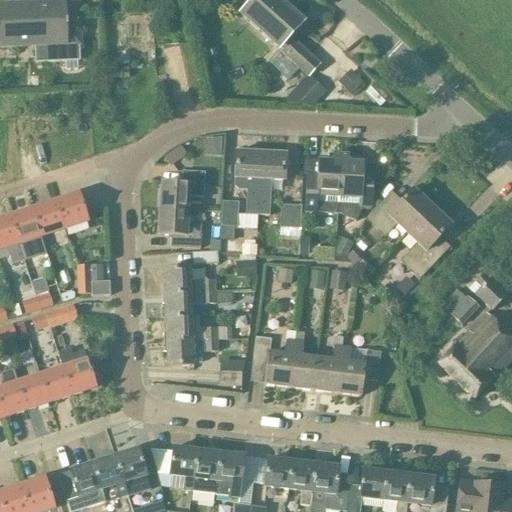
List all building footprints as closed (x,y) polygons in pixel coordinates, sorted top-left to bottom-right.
[(0,7),(0,49),(34,48),(35,64),(79,62),(78,46),(80,46),(77,0),(42,0),(43,6),(0,7)] [(322,63),(290,35),(301,22),(275,0),(252,0),(239,15),(277,49),(310,78),(322,63)] [(351,71),(338,83),(350,96),(363,84),(351,71)] [(48,133),(45,117),(30,120),(34,136),(48,133)] [(221,155),(220,138),(204,139),(204,156),(221,155)] [(164,158),(169,167),(186,157),(180,147),(164,158)] [(257,215),(257,205),(260,154),(235,152),(234,178),(233,186),(236,190),(244,190),(243,214),(257,215)] [(284,155),(260,154),(257,205),(269,205),(269,180),(282,181),(284,155)] [(340,156),(334,156),(333,159),(331,161),(319,160),(318,174),(307,174),(305,211),(337,213),(340,156)] [(337,213),(342,213),(357,221),(362,210),(369,210),(370,184),(378,185),(378,178),(374,174),(371,174),(372,172),(361,172),(362,163),(350,162),(347,160),(348,157),(340,156),(337,213)] [(185,210),(186,196),(202,197),(204,172),(181,171),(181,184),(161,182),(159,209),(185,210)] [(430,209),(413,192),(394,211),(383,202),(365,220),(385,239),(396,226),(406,235),(430,209)] [(77,195),(54,202),(63,229),(86,221),(77,195)] [(54,202),(31,209),(39,236),(63,229),(54,202)] [(222,203),(221,228),(234,228),(237,228),(237,216),(238,204),(222,203)] [(300,207),(280,206),(278,236),(299,237),(300,207)] [(31,209),(8,217),(22,261),(25,270),(38,265),(29,240),(39,236),(31,209)] [(159,209),(158,235),(170,235),(169,247),(199,249),(200,225),(185,224),(185,210),(159,209)] [(406,235),(416,245),(404,258),(424,276),(442,257),(431,247),(450,228),(430,209),(406,235)] [(8,217),(0,219),(0,248),(6,247),(12,264),(22,261),(8,217)] [(307,257),(308,239),(300,239),(299,256),(307,257)] [(219,252),(219,242),(210,242),(210,251),(219,252)] [(243,246),(242,256),(255,256),(255,246),(254,246),(244,246),(243,246)] [(332,260),(333,250),(314,248),(313,258),(332,260)] [(346,258),(353,267),(362,259),(354,251),(346,258)] [(192,253),(192,266),(218,265),(217,252),(192,253)] [(239,263),(240,278),(254,278),(254,263),(239,263)] [(102,266),(89,267),(90,281),(90,283),(103,283),(102,266)] [(89,267),(77,267),(77,281),(90,281),(89,267)] [(161,270),(162,295),(215,293),(214,282),(188,284),(188,269),(161,270)] [(279,271),(278,279),(291,281),(292,272),(279,271)] [(311,272),(310,285),(322,287),(324,274),(311,272)] [(332,272),(330,286),(343,287),(345,274),(332,272)] [(481,288),(474,296),(492,312),(506,297),(488,281),(487,281),(482,276),(475,283),(481,288)] [(90,281),(77,281),(78,295),(91,295),(90,288),(90,283),(90,281)] [(103,283),(90,283),(90,288),(91,295),(91,297),(108,297),(108,283),(103,283)] [(215,293),(162,295),(163,318),(190,317),(189,306),(215,305),(215,293)] [(49,294),(32,299),(34,304),(37,303),(39,310),(53,306),(49,294)] [(25,315),(39,310),(37,303),(34,304),(32,299),(21,303),(25,315)] [(451,316),(461,326),(477,309),(467,299),(451,316)] [(73,307),(44,316),(48,328),(49,327),(50,331),(77,322),(73,307)] [(511,341),(485,315),(437,365),(473,399),(511,359),(511,341)] [(35,332),(48,328),(44,316),(32,320),(35,332)] [(190,317),(163,318),(164,343),(217,341),(230,341),(230,328),(198,329),(198,317),(190,317)] [(12,326),(0,329),(0,336),(2,343),(16,339),(12,326)] [(264,386),(288,389),(295,332),(287,331),(284,357),(268,355),(270,340),(255,339),(250,384),(264,385),(264,386)] [(303,333),(295,332),(288,389),(312,392),(316,361),(300,359),(303,333)] [(329,363),(316,361),(312,392),(336,395),(342,347),(340,347),(341,338),(332,337),(329,363)] [(217,341),(164,343),(165,368),(192,367),(191,354),(217,353),(217,341)] [(380,352),(342,347),(336,395),(360,398),(362,381),(376,383),(380,352)] [(56,354),(61,369),(70,396),(93,389),(81,352),(72,355),(70,349),(56,354)] [(217,361),(216,386),(239,387),(240,373),(242,362),(217,361)] [(61,369),(38,376),(47,404),(70,396),(61,369)] [(0,377),(3,387),(0,388),(0,415),(1,418),(24,411),(15,384),(11,371),(0,374),(0,377)] [(38,376),(15,384),(24,411),(47,404),(38,376)] [(180,491),(191,493),(195,452),(172,449),(168,477),(167,489),(180,491)] [(114,457),(122,484),(136,479),(139,487),(147,484),(136,450),(114,457)] [(168,477),(171,453),(149,450),(158,476),(168,477)] [(219,455),(195,452),(191,493),(214,496),(219,455)] [(242,457),(219,455),(214,496),(225,497),(226,499),(237,500),(239,485),(242,457)] [(114,457),(92,465),(100,491),(105,506),(127,499),(122,484),(114,457)] [(286,491),(287,491),(290,463),(267,460),(264,488),(265,488),(264,498),(285,500),(286,491)] [(314,466),(290,463),(287,491),(299,492),(298,506),(309,508),(311,493),(314,466)] [(82,497),(100,491),(92,465),(68,472),(68,473),(57,476),(69,511),(79,511),(85,510),(82,497)] [(314,466),(311,493),(324,495),(322,511),(332,511),(345,511),(348,486),(349,476),(337,475),(338,469),(314,466)] [(348,486),(345,511),(359,511),(361,499),(382,502),(386,474),(361,471),(359,487),(348,486)] [(409,477),(386,474),(382,502),(396,504),(394,511),(404,511),(406,505),(409,477)] [(432,480),(409,477),(406,505),(420,507),(419,511),(445,511),(448,489),(431,487),(432,480)] [(20,487),(27,511),(45,511),(52,510),(43,480),(20,487)] [(499,511),(500,507),(502,488),(459,483),(455,511),(499,511)] [(27,511),(20,487),(0,493),(0,505),(2,511),(27,511)]
